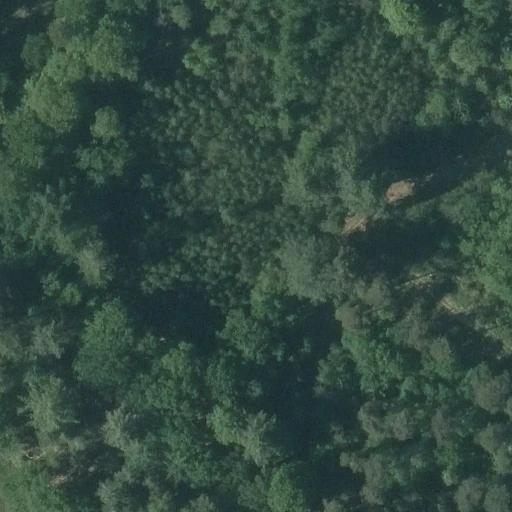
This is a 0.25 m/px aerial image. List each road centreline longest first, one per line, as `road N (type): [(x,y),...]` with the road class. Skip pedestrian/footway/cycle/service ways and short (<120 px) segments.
road 1 (track): [(511,151),(357,219),(349,238),(356,511)]
road 2 (track): [(357,219),(511,334)]
